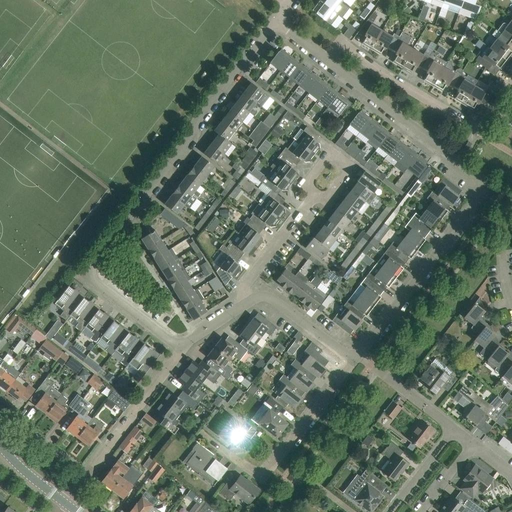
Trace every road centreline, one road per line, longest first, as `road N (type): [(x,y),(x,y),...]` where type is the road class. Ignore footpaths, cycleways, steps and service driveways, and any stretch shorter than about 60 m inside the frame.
road 1 (residential): [(274,19),(90,267),(95,283),(181,348)]
road 2 (residential): [(357,356),(483,193),(481,179),(327,60)]
road 3 (residential): [(511,77),(477,128),(348,47),(338,46),(327,60)]
road 4 (residential): [(201,434),(251,471),(266,472),(357,356)]
road 5 (residential): [(84,476),(181,348)]
road 6 (residential): [(357,356),(336,350),(268,297),(245,304)]
road 7 (residential): [(245,304),(246,282),(313,197)]
road 8 (residential): [(453,429),(357,356)]
